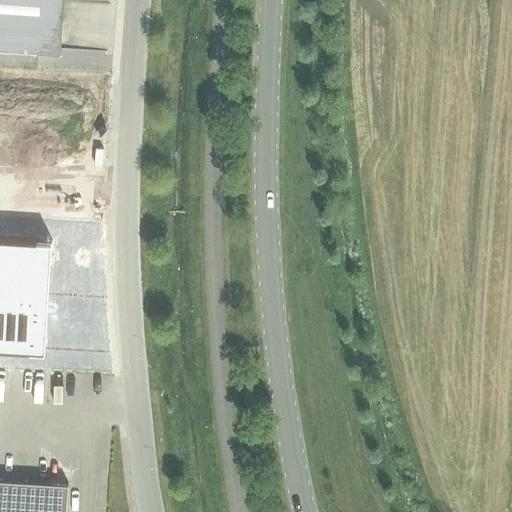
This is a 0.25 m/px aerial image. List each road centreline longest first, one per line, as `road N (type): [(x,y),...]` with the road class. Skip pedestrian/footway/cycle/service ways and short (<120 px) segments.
road 1 (secondary): [(303,511),(281,397),(267,236),(271,0)]
road 2 (unclassified): [(150,511),(126,252),(138,0)]
